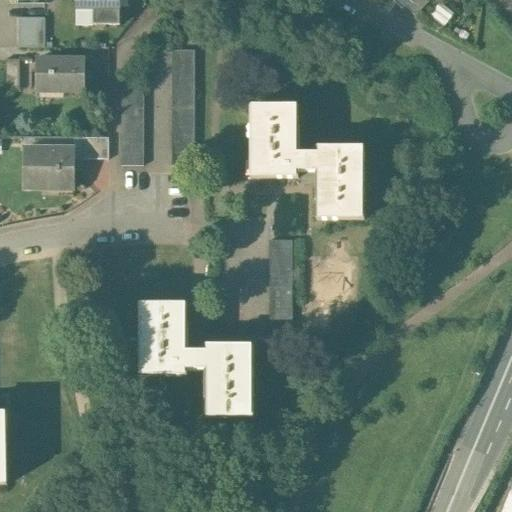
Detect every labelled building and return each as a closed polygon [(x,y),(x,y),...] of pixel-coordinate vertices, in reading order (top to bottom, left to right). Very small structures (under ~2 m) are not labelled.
[(74,0),(75,12),(92,12),(119,12),(118,0),(74,0)] [(391,0),(400,10),(403,7),(409,0),(391,0)] [(426,1),(424,0),(409,0),(403,7),(414,18),(429,4),(427,1),(426,1)] [(448,25),(455,15),(442,6),(435,17),(448,25)] [(92,12),(75,12),(75,27),(92,27),(92,12)] [(119,12),(92,12),(92,27),(94,27),(95,28),(95,29),(96,30),(98,31),(100,31),(101,31),(103,30),(104,28),(105,27),(119,27),(119,12)] [(44,20),(18,20),(18,49),(44,49),(44,20)] [(195,51),(172,51),(172,166),(194,167),(195,51)] [(18,62),(4,62),(4,91),(18,91),(18,62)] [(84,63),(36,63),(36,94),(84,95),(84,63)] [(145,86),(122,86),(122,167),(145,167),(145,86)] [(297,108),(249,108),(249,180),(297,180),(298,175),(297,155),(297,108)] [(363,149),(315,149),(315,155),(315,175),(315,222),(363,222),(363,149)] [(75,153),(25,152),(24,190),(40,191),(40,187),(71,188),(71,191),(74,191),(75,153)] [(315,155),(297,155),(298,175),(315,175),(315,155)] [(291,242),(268,242),(269,323),(291,323),(291,242)] [(186,306),(138,307),(138,379),(186,379),(186,374),(186,354),(186,306)] [(252,348),(204,348),(204,354),(204,374),(205,420),(253,420),(252,348)] [(204,354),(186,354),(186,374),(204,374),(204,354)] [(501,511),(511,511),(511,504),(505,502),(501,511)]
